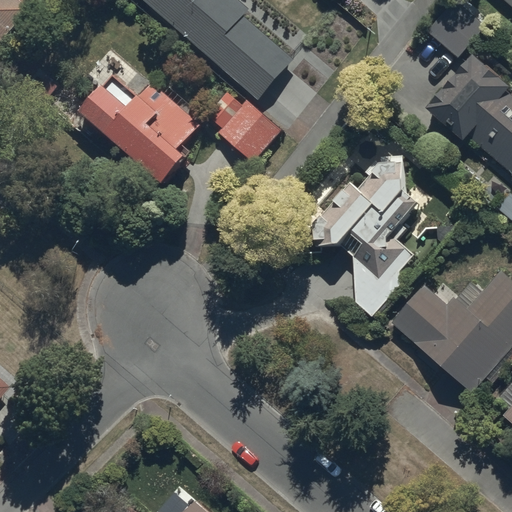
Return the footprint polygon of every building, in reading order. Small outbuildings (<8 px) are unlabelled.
[(0,0),(0,42),(36,0),(0,0)] [(243,0),(139,0),(263,101),(297,59),(246,17),(253,8),(243,0)] [(487,25),(456,0),(431,33),(462,57),(487,25)] [(511,90),(511,83),(478,55),(432,109),(469,141),(471,137),(511,172),(511,93),(510,93),(511,90)] [(142,98),(120,79),(111,90),(105,84),(83,109),(169,184),(194,155),(185,148),(204,126),(155,84),(142,98)] [(225,128),(221,134),(258,162),(284,128),(249,101),(246,106),(228,92),(209,116),(225,128)] [(406,224),(422,202),(411,192),(407,162),(385,163),(361,190),(353,183),(318,222),(324,246),(343,245),(355,255),(358,303),(376,318),(403,286),(401,277),(417,256),(399,242),(410,227),(406,224)] [(511,350),(511,279),(504,272),(486,292),(475,281),(459,300),(458,298),(452,305),(429,285),(395,324),(474,393),(511,350)] [(511,385),(499,400),(510,410),(504,417),(511,423),(511,385)] [(212,511),(200,501),(190,511),(212,511)]
